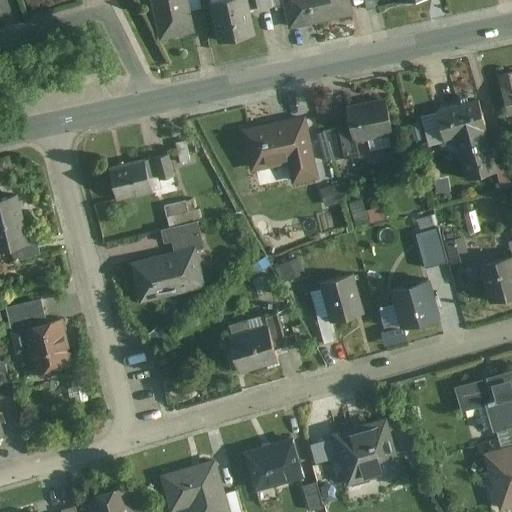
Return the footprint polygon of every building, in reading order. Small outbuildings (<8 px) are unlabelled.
[(189,0),(152,0),(161,43),(197,36),(189,0)] [(257,38),(249,0),(234,0),(215,4),(223,45),(257,38)] [(284,0),(291,30),(352,18),(348,0),(284,0)] [(511,127),(511,76),(500,79),(511,127)] [(387,100),(348,110),(356,143),(395,134),(387,100)] [(481,104),(437,115),(444,146),(458,142),(467,181),(498,174),(481,104)] [(307,117),(243,132),(253,173),(289,164),(294,186),(322,179),(307,117)] [(146,164),(111,172),(119,204),(154,195),(146,164)] [(37,257),(19,196),(0,201),(0,252),(12,249),(17,263),(37,257)] [(186,219),(184,203),(170,205),(172,221),(186,219)] [(199,222),(162,231),(166,246),(174,244),(177,255),(198,250),(205,248),(199,222)] [(177,255),(132,265),(142,305),(208,290),(198,250),(177,255)] [(511,262),(481,270),(490,305),(511,300),(511,262)] [(355,277),(321,285),(330,323),(364,315),(355,277)] [(433,284),(394,293),(402,329),(441,320),(433,284)] [(76,370),(62,321),(25,331),(39,381),(76,370)] [(272,329),(233,339),(241,374),(280,365),(272,329)] [(511,373),(457,388),(464,412),(487,406),(494,431),(511,426),(511,373)] [(391,421),(335,436),(348,487),(405,471),(391,421)] [(307,480),(296,441),(247,454),(258,493),(307,480)] [(511,449),(487,456),(501,511),(511,508),(511,449)] [(231,511),(218,462),(162,478),(171,511),(181,511),(192,509),(192,511),(231,511)] [(321,481),(308,485),(316,510),(329,505),(321,481)] [(132,511),(127,488),(88,499),(91,511),(132,511)]
